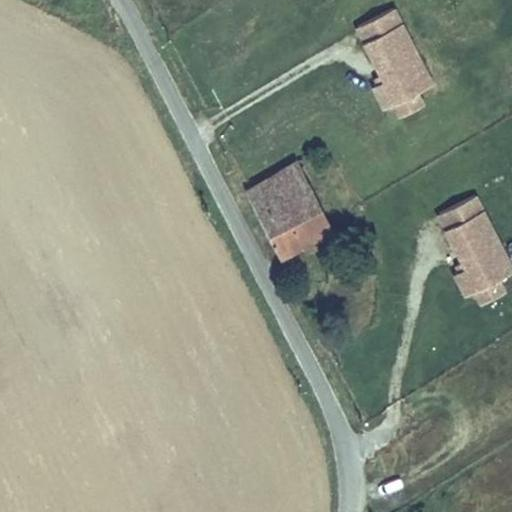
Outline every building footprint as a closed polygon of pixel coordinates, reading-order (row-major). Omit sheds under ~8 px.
[(346,15),(357,33),(383,17),(373,0),(346,15)] [(383,17),(357,33),(371,54),(375,62),(365,69),(359,72),(371,93),(376,90),(392,80),(414,68),(383,17)] [(375,62),(371,54),(360,61),(365,69),(375,62)] [(399,90),(392,80),(376,90),(384,99),(399,90)] [(254,225),(265,250),(296,233),(274,193),(296,180),(283,158),(232,185),(254,225)] [(274,193),(296,233),(319,219),(296,180),(274,193)] [(446,287),(454,282),(478,269),(492,261),(452,189),(422,205),(447,248),(451,254),(440,262),(434,266),(446,287)] [(435,255),(440,262),(451,254),(447,248),(435,255)] [(478,269),(454,282),(462,292),(484,279),(478,269)]
